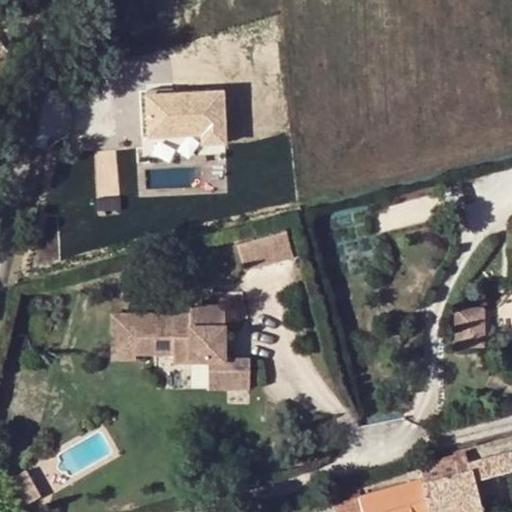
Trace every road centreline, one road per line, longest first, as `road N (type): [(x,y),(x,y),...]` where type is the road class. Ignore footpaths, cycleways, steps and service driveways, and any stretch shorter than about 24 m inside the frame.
road 1 (residential): [(511,419),(163,511)]
road 2 (unclassified): [(58,0),(37,136),(0,274)]
